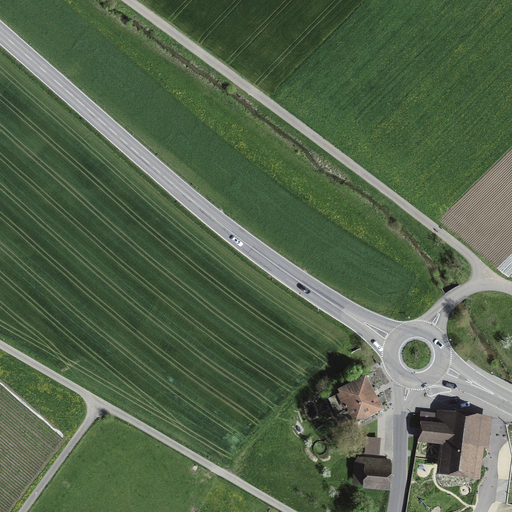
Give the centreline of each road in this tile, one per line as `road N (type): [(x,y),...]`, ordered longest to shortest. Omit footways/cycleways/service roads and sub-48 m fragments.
road 1 (primary): [(0,32),(216,222),(394,340)]
road 2 (unclassified): [(487,283),(475,261),(437,229),(129,0)]
road 3 (unclassified): [(100,402),(290,511)]
road 4 (unclassified): [(21,511),(100,402)]
road 5 (unclassified): [(395,511),(409,380)]
